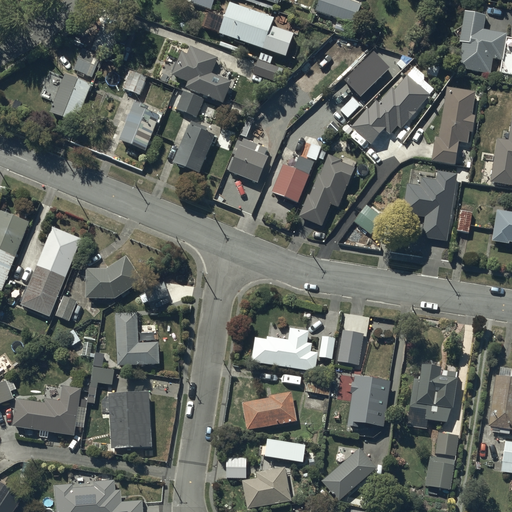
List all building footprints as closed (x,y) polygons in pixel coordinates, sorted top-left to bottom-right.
[(213,0),(191,0),(191,2),(211,9),(213,0)] [(354,24),(361,4),(350,0),(318,0),(315,10),(354,24)] [(274,15),(229,1),(218,32),(285,55),(293,32),(271,24),(274,15)] [(486,13),(464,10),(461,28),(461,27),(460,27),(459,27),(458,27),(458,28),(457,28),(456,28),(456,29),(455,30),(455,31),(455,32),(455,33),(455,34),(456,34),(456,35),(457,35),(457,36),(458,36),(459,36),(459,40),(461,41),(458,67),(490,72),(491,58),(502,59),(506,32),(484,29),(486,13)] [(84,45),(74,69),(93,78),(104,54),(84,45)] [(181,50),(171,74),(187,81),(184,87),(223,103),(232,80),(211,72),(218,56),(190,45),(187,53),(181,50)] [(286,69),(257,59),(251,74),(280,84),(286,69)] [(94,82),(66,71),(63,79),(50,74),(42,95),(54,100),(50,111),(78,122),(90,91),(94,82)] [(129,72),(123,88),(140,94),(146,79),(129,72)] [(352,125),(371,143),(383,129),(390,134),(398,125),(401,128),(430,95),(408,75),(395,90),(392,87),(378,103),(375,100),(368,108),(367,107),(352,125)] [(447,86),(438,136),(435,136),(431,160),(455,164),(458,141),(467,143),(469,131),(472,132),(475,114),(472,114),(475,90),(447,86)] [(183,90),(175,108),(196,117),(204,99),(183,90)] [(136,100),(119,139),(145,150),(157,122),(159,123),(164,112),(136,100)] [(511,114),(508,139),(496,138),(489,181),(511,184),(511,114)] [(294,152),(311,127),(300,120),(284,145),(294,152)] [(213,134),(187,124),(173,161),(198,171),(213,134)] [(235,154),(228,170),(257,182),(269,155),(265,153),(267,148),(244,138),(242,142),(237,140),(232,153),(235,154)] [(338,206),(354,166),(340,161),(340,159),(328,154),(320,172),(318,172),(309,195),(307,194),(298,217),(322,226),(331,203),(338,206)] [(284,163),(272,191),(297,202),(314,162),(299,155),(294,167),(284,163)] [(432,171),(413,168),(412,177),(409,177),(407,195),(427,197),(426,209),(415,208),(413,226),(426,227),(426,230),(448,232),(456,185),(431,181),(432,171)] [(367,205),(355,221),(371,233),(383,217),(367,205)] [(468,233),(472,212),(460,209),(456,231),(468,233)] [(511,211),(496,209),(491,239),(508,242),(508,241),(511,241),(511,211)] [(26,223),(0,212),(0,250),(13,256),(26,223)] [(79,240),(52,229),(37,266),(64,277),(79,240)] [(0,287),(13,256),(0,250),(0,287)] [(108,272),(86,272),(86,297),(113,298),(137,279),(123,260),(108,272)] [(64,277),(37,266),(21,304),(48,315),(64,277)] [(167,296),(162,281),(143,289),(149,303),(167,296)] [(75,303),(64,299),(57,316),(68,320),(75,303)] [(137,315),(115,316),(116,363),(157,362),(156,344),(137,344),(137,315)] [(306,332),(292,330),(291,341),(269,337),(269,340),(257,338),(253,361),(314,370),(317,353),(310,352),(311,344),(304,343),(306,332)] [(364,334),(345,331),(340,359),(359,362),(364,334)] [(333,338),(323,337),(320,356),(330,358),(333,338)] [(106,353),(96,352),(94,365),(103,367),(106,353)] [(440,366),(423,363),(420,381),(414,381),(407,424),(424,427),(426,418),(445,420),(451,406),(456,372),(439,369),(440,366)] [(112,384),(114,369),(93,366),(88,402),(94,403),(96,387),(97,387),(98,382),(112,384)] [(511,369),(500,367),(490,429),(509,432),(509,429),(511,429),(511,369)] [(330,378),(307,375),(305,391),(328,394),(330,378)] [(358,421),(382,424),(388,380),(354,375),(348,424),(357,425),(358,421)] [(5,382),(0,384),(0,402),(12,397),(5,382)] [(79,389),(64,387),(62,402),(48,400),(47,405),(18,401),(15,423),(73,432),(79,389)] [(147,392),(109,394),(112,446),(150,444),(147,392)] [(294,418),(290,393),(271,396),(272,400),(245,404),(249,426),(294,418)] [(456,437),(440,434),(437,453),(453,456),(456,437)] [(304,443),(268,439),(265,457),(302,461),(304,443)] [(511,443),(506,442),(501,471),(511,472),(511,443)] [(375,467),(360,450),(324,482),(339,499),(375,467)] [(246,477),(246,458),(226,457),(226,477),(246,477)] [(454,460),(431,457),(426,485),(449,489),(454,460)] [(288,498),(282,468),(258,473),(259,477),(243,481),(249,505),(288,498)] [(0,511),(10,511),(21,495),(0,481),(0,511)] [(112,482),(96,483),(97,487),(71,489),(70,486),(56,487),(58,511),(141,511),(141,502),(119,503),(118,492),(113,492),(112,482)] [(415,484),(406,484),(405,500),(414,500),(415,484)] [(426,488),(418,487),(417,504),(425,504),(426,488)]
